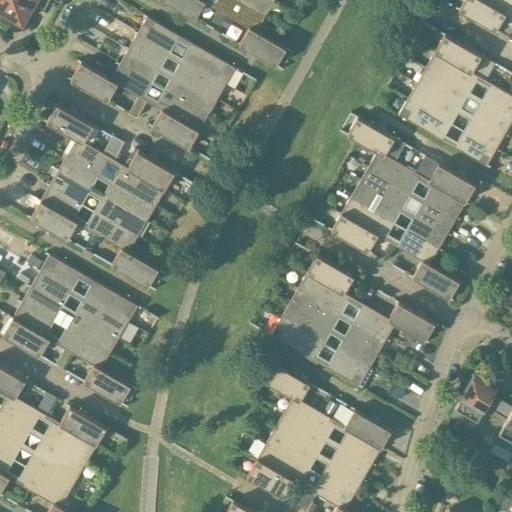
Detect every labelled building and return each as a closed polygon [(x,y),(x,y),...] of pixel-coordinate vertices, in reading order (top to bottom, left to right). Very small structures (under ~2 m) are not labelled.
[(7,0),(3,9),(22,20),(33,0),(46,0),(48,1),(49,0),(7,0)] [(165,0),(168,2),(177,7),(195,17),(205,1),(204,0),(165,0)] [(204,0),(205,1),(249,26),(250,26),(256,30),(257,29),(265,14),(241,0),(204,0)] [(241,0),(265,14),(273,0),(241,0)] [(484,0),(464,0),(459,8),(470,15),(486,24),(496,30),(505,13),(506,12),(484,0)] [(511,0),(484,0),(506,12),(505,13),(511,16),(511,0)] [(218,9),(212,20),(220,25),(226,14),(218,9)] [(227,14),(221,24),(229,28),(234,19),(227,14)] [(148,15),(138,31),(170,50),(177,38),(190,46),(183,57),(226,82),(235,66),(216,55),(179,33),(148,15)] [(249,26),(240,43),(250,49),(258,54),(262,56),(276,64),(287,46),(278,41),(257,29),(256,30),(250,26),(249,26)] [(138,31),(129,47),(161,65),(168,54),(180,61),(174,73),(217,98),(226,82),(183,57),(170,50),(138,31)] [(445,33),(435,50),(472,71),(472,70),(482,54),(472,48),(462,42),(445,33)] [(129,47),(120,63),(152,81),(159,70),(171,77),(165,88),(208,113),(217,98),(174,73),(161,65),(129,47)] [(435,50),(426,66),(469,91),(475,80),(488,87),(481,98),(511,116),(511,93),(472,70),(472,71),(435,50)] [(82,60),(71,78),(74,80),(90,89),(108,99),(117,83),(118,82),(111,78),(112,77),(82,60)] [(112,77),(111,78),(118,82),(117,83),(162,109),(162,108),(199,129),(208,113),(165,88),(158,100),(146,92),(152,81),(120,63),(112,77)] [(426,66),(417,82),(505,133),(511,119),(511,116),(481,98),(469,91),(426,66)] [(417,82),(408,97),(451,122),(457,111),(470,119),(463,130),(495,148),(505,133),(417,82)] [(138,95),(129,111),(137,116),(146,100),(138,95)] [(408,97),(399,113),(418,124),(477,158),(487,164),(495,148),(463,130),(457,140),(444,133),(451,122),(408,97)] [(57,103),(47,120),(77,138),(77,137),(83,141),(84,140),(93,123),(88,120),(76,113),(62,105),(57,102),(57,103)] [(162,109),(152,125),(163,131),(171,136),(187,145),(189,146),(199,129),(162,108),(162,109)] [(358,115),(348,133),(357,138),(378,150),(384,154),(385,153),(395,159),(405,143),(395,136),(384,130),(375,125),(358,115)] [(77,138),(68,153),(156,203),(165,188),(128,166),(84,140),(83,141),(77,137),(77,138)] [(128,166),(165,188),(175,170),(157,160),(148,155),(138,149),(128,166)] [(378,150),(369,165),(412,190),(418,179),(431,186),(424,197),(456,216),(465,200),(429,180),(429,179),(385,153),(384,154),(378,150)] [(68,153),(59,168),(91,187),(98,175),(111,182),(104,194),(147,219),(156,203),(68,153)] [(425,155),(416,171),(429,179),(429,180),(465,200),(476,183),(471,180),(465,177),(457,172),(439,162),(425,155)] [(369,165),(360,181),(447,231),(456,216),(424,197),(412,190),(369,165)] [(59,168),(50,184),(82,202),(88,191),(101,199),(95,210),(138,234),(147,219),(104,194),(91,187),(59,168)] [(360,181),(351,196),(394,221),(400,210),(413,217),(406,228),(438,247),(447,231),(360,181)] [(184,183),(178,193),(186,197),(191,187),(184,183)] [(50,184),(41,199),(78,220),(77,221),(122,247),(122,246),(129,250),(129,249),(138,234),(95,210),(88,221),(75,213),(82,202),(50,184)] [(351,196),(342,212),(378,233),(422,259),(423,259),(429,262),(430,262),(438,247),(406,228),(400,239),(387,232),(394,221),(351,196)] [(41,199),(31,217),(41,223),(50,228),(52,229),(63,235),(67,238),(77,221),(78,220),(41,199)] [(342,212),(332,229),(349,239),(358,244),(368,250),(378,233),(342,212)] [(122,247),(112,264),(122,270),(131,274),(143,281),(148,285),(156,271),(159,267),(151,262),(129,249),(129,250),(122,246),(122,247)] [(43,260),(31,253),(27,260),(38,267),(43,260)] [(50,253),(40,269),(73,288),(79,276),(91,283),(84,295),(128,320),(137,304),(121,294),(60,259),(50,253)] [(318,253),(308,270),(344,292),(345,291),(354,274),(344,268),(336,263),(333,262),(318,253)] [(422,259),(413,276),(430,286),(440,292),(449,297),(460,279),(430,262),(429,262),(423,259),(422,259)] [(40,269),(31,285),(63,303),(70,292),(82,299),(75,310),(119,335),(128,320),(84,295),(73,288),(40,269)] [(308,270),(299,286),(342,311),(349,300),(361,307),(355,318),(386,337),(395,322),(395,321),(389,317),(345,291),(344,292),(308,270)] [(30,277),(21,272),(18,276),(27,281),(30,277)] [(31,285),(22,300),(54,319),(66,326),(110,351),(119,335),(75,310),(63,303),(31,285)] [(299,286),(290,301),(333,327),(339,316),(352,323),(346,334),(377,352),(386,337),(355,318),(342,311),(299,286)] [(22,300),(13,316),(50,337),(49,338),(94,364),(94,363),(101,367),(101,366),(110,351),(66,326),(60,337),(48,330),(54,319),(22,300)] [(389,317),(395,321),(395,322),(425,339),(435,321),(433,320),(425,315),(416,310),(399,300),(389,317)] [(290,301),(281,317),(324,342),(330,331),(343,338),(337,349),(368,368),(369,367),(370,365),(377,352),(346,334),(333,327),(290,301)] [(6,316),(0,327),(5,330),(3,333),(5,334),(22,344),(39,354),(40,354),(49,338),(50,337),(13,316),(11,319),(6,316)] [(281,317),(271,334),(275,336),(343,375),(359,384),(367,371),(370,373),(372,369),(369,367),(368,368),(337,349),(330,361),(317,353),(324,342),(281,317)] [(64,347),(55,362),(62,365),(70,350),(64,347)] [(274,360),(263,378),(272,383),(293,396),(294,395),(300,399),(301,398),(310,381),(300,376),(291,371),(274,360)] [(0,387),(8,393),(9,391),(16,395),(26,378),(0,363),(0,387)] [(94,364),(84,380),(94,386),(103,391),(105,392),(121,401),(131,383),(123,378),(101,366),(101,367),(94,363),(94,364)] [(484,433),(497,410),(486,404),(496,386),(474,373),(451,414),(484,433)] [(402,397),(406,390),(396,385),(392,392),(402,397)] [(8,393),(0,407),(0,408),(32,427),(38,415),(50,422),(44,434),(87,459),(97,442),(61,421),(16,395),(9,391),(8,393)] [(47,391),(42,399),(51,404),(56,396),(47,391)] [(293,396),(285,410),(327,435),(334,423),(346,431),(340,442),(373,461),(382,445),(345,424),(301,398),(300,399),(294,395),(293,396)] [(331,414),(338,402),(330,397),(323,410),(331,414)] [(70,404),(61,421),(97,442),(107,425),(104,424),(89,415),(81,410),(70,404)] [(355,407),(345,424),(382,445),(391,428),(381,422),(373,418),(372,417),(355,407)] [(0,408),(0,429),(23,442),(29,431),(41,438),(35,449),(78,474),(87,459),(44,434),(32,427),(0,408)] [(484,433),(481,437),(493,444),(495,440),(511,449),(511,408),(507,416),(497,410),(484,433)] [(285,410),(276,426),(318,450),(325,439),(337,446),(331,457),(364,476),(372,462),(373,461),(340,442),(327,435),(285,410)] [(276,426),(267,441),(310,466),(316,455),(328,462),(322,473),(355,492),(364,476),(331,457),(318,450),(276,426)] [(0,429),(0,450),(14,458),(20,447),(32,454),(26,465),(69,490),(78,474),(35,449),(23,442),(0,429)] [(267,441),(258,457),(294,478),(294,479),(307,487),(317,493),(338,505),(345,509),(346,507),(355,492),(322,473),(310,466),(267,441)] [(0,450),(0,470),(9,476),(53,502),(60,506),(61,504),(69,490),(26,465),(20,475),(7,468),(14,458),(0,450)] [(258,457),(247,474),(252,477),(265,485),(274,490),(284,496),(294,479),(294,478),(258,457)] [(0,470),(0,491),(9,476),(0,470)] [(435,472),(432,484),(444,486),(447,475),(435,472)] [(307,487),(303,495),(312,501),(317,493),(307,487)] [(507,510),(511,501),(511,498),(503,493),(497,504),(507,510)] [(233,499),(225,511),(256,511),(245,506),(233,499)] [(53,502),(47,511),(74,511),(61,504),(60,506),(53,502)]
